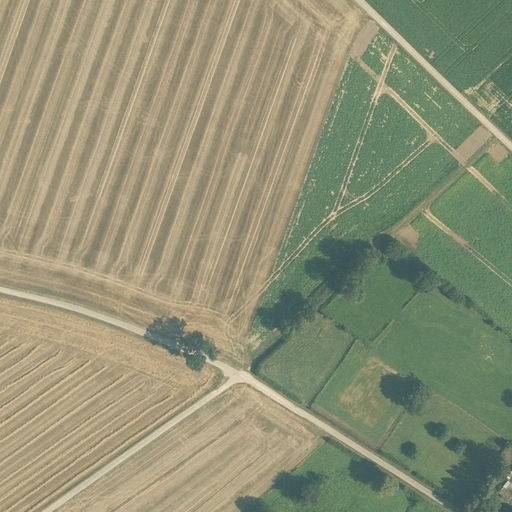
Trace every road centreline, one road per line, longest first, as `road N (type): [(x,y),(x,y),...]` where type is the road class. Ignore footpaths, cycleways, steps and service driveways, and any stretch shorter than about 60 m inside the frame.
road 1 (track): [(500,138),(239,376),(45,511)]
road 2 (track): [(454,511),(239,376),(80,311),(0,292)]
road 3 (track): [(511,150),(357,0)]
